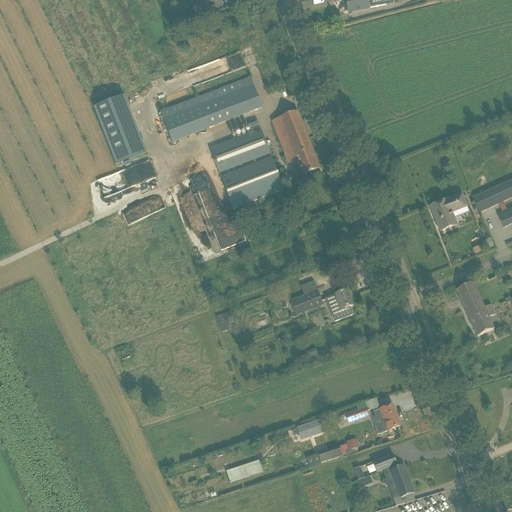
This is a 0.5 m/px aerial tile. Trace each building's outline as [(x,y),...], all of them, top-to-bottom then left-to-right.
[(200,0),(193,3),(199,16),(222,6),(219,0),(200,0)] [(343,0),(344,9),(347,8),(348,13),(385,5),(384,0),(343,0)] [(161,112),(172,142),(261,108),(250,78),(161,112)] [(93,109),(115,165),(146,153),(124,97),(93,109)] [(295,160),(301,176),(319,169),(297,113),(272,122),(288,163),(295,160)] [(210,149),(234,210),(284,191),(258,123),(248,127),(251,133),(210,149)] [(97,180),(103,197),(138,185),(131,168),(97,180)] [(511,178),(471,198),(479,213),(511,197),(511,178)] [(430,207),(440,233),(457,226),(450,210),(458,207),(459,210),(467,207),(462,195),(430,207)] [(511,208),(497,215),(503,229),(511,224),(511,208)] [(456,291),(477,337),(494,330),(489,318),(496,315),(491,305),(484,309),(473,283),(456,291)] [(290,301),(296,316),(323,305),(318,290),(290,301)] [(334,298),(326,301),(329,308),(335,323),(352,316),(349,308),(350,308),(353,306),(347,291),(338,295),(335,296),(334,297),(334,298)] [(217,318),(223,333),(231,330),(229,325),(234,323),(230,313),(217,318)] [(375,427),(378,436),(400,427),(392,406),(378,411),(383,424),(375,427)] [(345,416),(348,423),(354,421),(354,422),(369,416),(366,408),(345,416)] [(321,420),(296,429),(300,441),(325,432),(321,420)] [(348,450),(346,451),(347,456),(353,454),(351,449),(358,448),(357,440),(346,443),(348,450)] [(307,459),(309,468),(342,456),(339,447),(318,454),(318,455),(307,459)] [(403,466),(398,468),(393,455),(372,462),(376,473),(385,471),(386,473),(389,472),(392,480),(388,482),(391,490),(395,488),(399,499),(414,494),(403,466)] [(231,469),(235,480),(263,472),(259,461),(231,469)]
